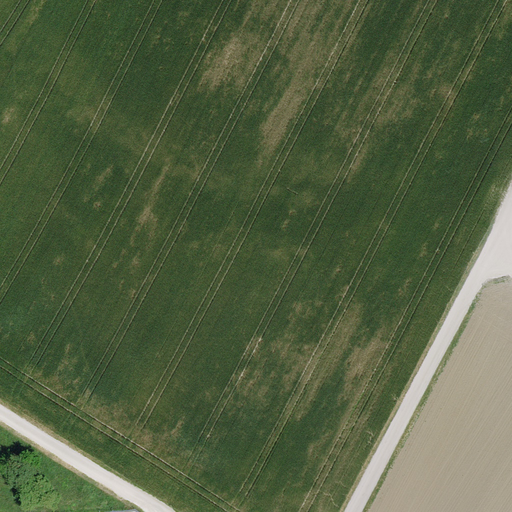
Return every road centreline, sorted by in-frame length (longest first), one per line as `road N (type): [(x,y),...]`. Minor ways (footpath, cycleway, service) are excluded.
road 1 (track): [(352,511),(511,210)]
road 2 (track): [(0,411),(155,511)]
